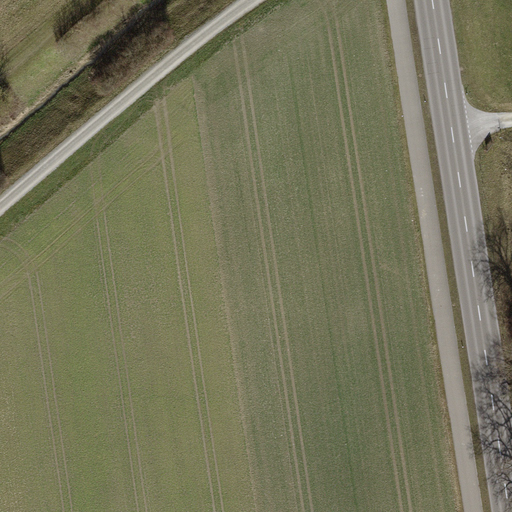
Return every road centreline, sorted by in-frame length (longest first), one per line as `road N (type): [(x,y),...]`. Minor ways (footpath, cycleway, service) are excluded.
road 1 (tertiary): [(433,0),(511,511)]
road 2 (track): [(0,206),(252,0)]
road 3 (track): [(93,0),(0,82)]
